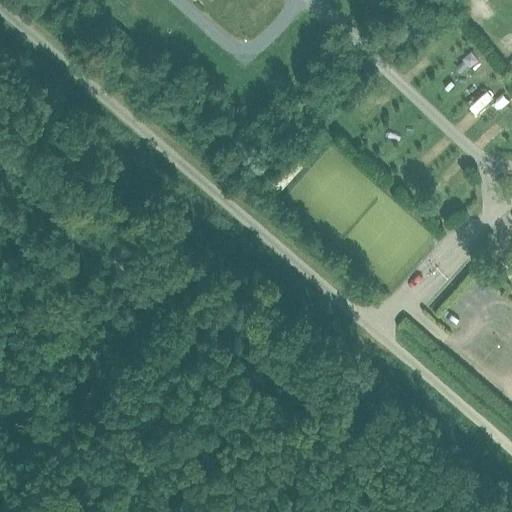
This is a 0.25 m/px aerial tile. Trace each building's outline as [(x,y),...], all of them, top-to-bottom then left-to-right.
[(234,0),(207,0),(204,3),(219,17),(234,0)] [(483,22),(500,5),(495,0),(484,0),(473,12),(483,22)] [(165,10),(139,38),(150,49),(176,20),(165,10)] [(488,40),(501,55),(511,45),(511,23),(510,21),(488,40)] [(320,34),(292,60),(302,70),(330,45),(320,34)] [(178,45),(169,55),(199,83),(208,73),(178,45)] [(268,85),(241,114),(256,127),(283,98),(268,85)] [(478,118),(497,103),(490,95),(471,110),(478,118)] [(264,186),(276,196),(306,162),(294,151),(264,186)]
